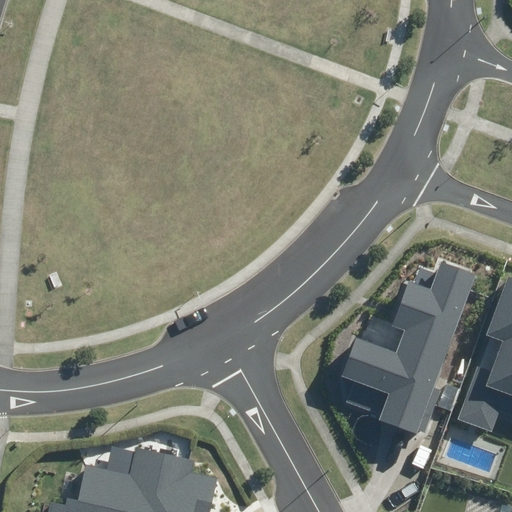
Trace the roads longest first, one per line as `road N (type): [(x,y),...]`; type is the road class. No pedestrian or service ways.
road 1 (tertiary): [(223,344),(329,262),(399,174)]
road 2 (tertiary): [(0,392),(121,381),(223,344)]
road 3 (residential): [(223,344),(307,511)]
road 4 (tertiary): [(399,174),(447,47)]
road 5 (tertiary): [(511,215),(399,174)]
